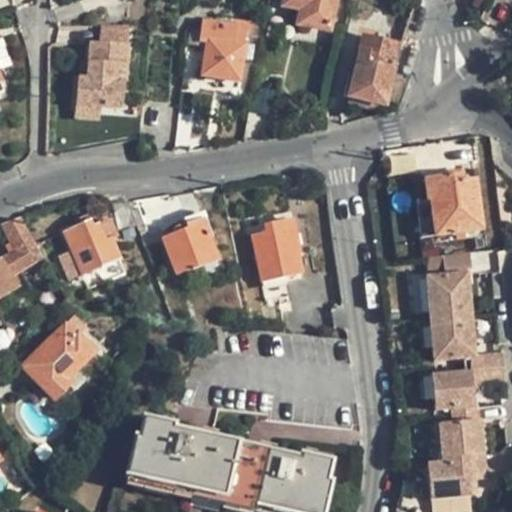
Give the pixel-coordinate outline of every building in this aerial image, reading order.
[(282,0),(281,7),(300,10),(297,26),(327,31),(334,0),(282,0)] [(415,0),(403,0),(401,8),(411,12),(415,0)] [(200,31),(188,29),(186,46),(198,48),(199,41),(207,43),(202,76),(237,81),(243,47),(248,23),(234,22),(233,27),(202,23),(200,31)] [(246,37),(259,39),(262,25),(248,23),(246,37)] [(129,26),(101,25),(99,41),(127,43),(129,26)] [(361,38),(347,99),(378,106),(383,107),(397,46),(361,38)] [(75,104),(99,106),(121,108),(127,43),(99,41),(91,41),(89,60),(88,78),(80,78),(77,78),(75,104)] [(81,60),(80,78),(88,78),(89,60),(81,60)] [(378,106),(347,99),(345,107),(377,113),(378,106)] [(99,118),(99,106),(75,104),(74,116),(99,118)] [(462,173),(449,175),(450,182),(463,181),(462,173)] [(476,180),(463,181),(450,182),(449,175),(421,179),(424,199),(425,202),(428,202),(432,237),(482,230),(476,180)] [(420,239),(432,237),(428,202),(425,202),(424,199),(414,200),(420,239)] [(135,225),(126,201),(111,204),(116,228),(135,225)] [(73,220),(76,227),(89,222),(86,215),(73,220)] [(9,276),(41,255),(19,218),(0,224),(0,228),(12,250),(0,257),(0,297),(15,288),(9,276)] [(186,230),(174,235),(160,241),(173,275),(216,259),(201,220),(185,226),(186,230)] [(91,228),(89,222),(76,227),(62,233),(69,252),(56,257),(66,281),(117,260),(108,237),(103,240),(96,226),(91,228)] [(107,222),(96,226),(103,240),(108,237),(113,235),(107,222)] [(171,228),(174,235),(186,230),(185,226),(184,223),(171,228)] [(301,274),(296,251),(290,252),(286,236),(286,235),(280,236),(279,229),(249,236),(258,281),(301,274)] [(296,235),(286,236),(290,252),(296,251),(299,250),(296,235)] [(469,252),(442,256),(444,272),(456,271),(464,271),(470,270),(469,252)] [(466,283),(464,271),(456,271),(456,275),(457,284),(466,283)] [(427,310),(468,306),(466,283),(457,284),(456,275),(424,278),(427,310)] [(273,291),(258,294),(262,326),(280,324),(273,291)] [(427,310),(429,326),(469,322),(468,306),(427,310)] [(50,399),(65,385),(62,381),(72,371),(90,354),(76,338),(81,333),(69,321),(20,367),(50,399)] [(432,362),(460,359),(464,359),(462,349),(472,348),(469,322),(429,326),(432,362)] [(472,357),(472,348),(462,349),(464,359),(472,357)] [(500,354),(472,357),(464,359),(460,359),(462,374),(433,378),(429,378),(432,411),(447,410),(448,424),(435,425),(438,458),(456,456),(456,464),(439,466),(419,468),(423,501),(467,496),(466,483),(465,471),(474,471),(484,470),(483,454),(481,454),(479,429),(468,429),(468,422),(478,421),(477,407),(473,407),(472,387),(503,383),(500,354)] [(432,362),(433,378),(462,374),(460,359),(432,362)] [(82,381),(72,371),(62,381),(65,385),(71,392),(82,381)] [(299,458),(298,461),(171,432),(172,429),(141,421),(136,440),(131,439),(123,476),(273,511),(320,511),(327,486),(324,484),(328,464),(299,458)] [(479,429),(478,421),(468,422),(468,429),(479,429)] [(438,458),(439,466),(456,464),(456,456),(438,458)] [(474,482),(474,471),(465,471),(466,483),(474,482)]
